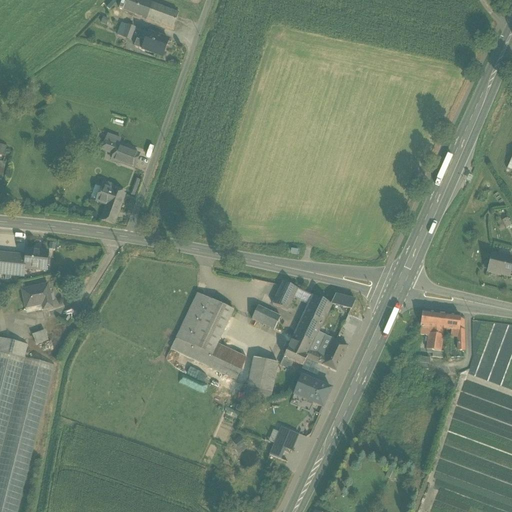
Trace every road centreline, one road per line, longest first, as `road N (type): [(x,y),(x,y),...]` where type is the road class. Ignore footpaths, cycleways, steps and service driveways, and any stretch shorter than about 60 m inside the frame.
road 1 (primary): [(397,290),(511,36)]
road 2 (tertiary): [(397,290),(125,238)]
road 3 (unclassified): [(215,0),(125,238)]
road 4 (primary): [(295,511),(397,290)]
road 5 (tertiary): [(125,238),(0,222)]
